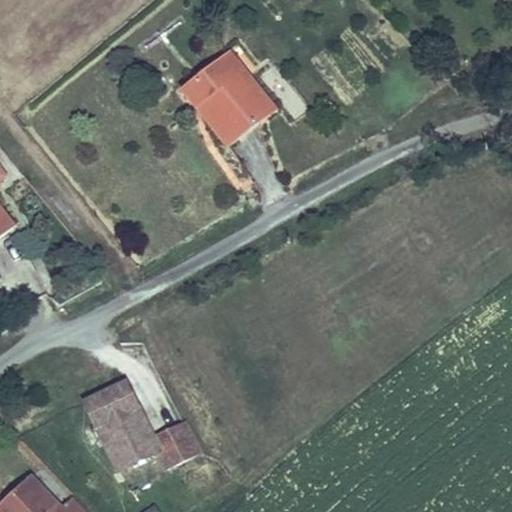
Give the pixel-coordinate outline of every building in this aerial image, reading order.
[(213,103),(248,143),(282,116),(233,56),(183,97),(199,115),(213,103)] [(229,156),(248,143),(213,103),(199,115),(229,156)] [(0,246),(17,232),(0,210),(0,203),(1,202),(2,187),(10,180),(0,167),(0,246)] [(129,384),(80,406),(119,481),(159,461),(166,475),(205,454),(189,420),(156,438),(129,384)] [(84,511),(73,500),(65,511),(32,478),(0,508),(0,511),(84,511)]
